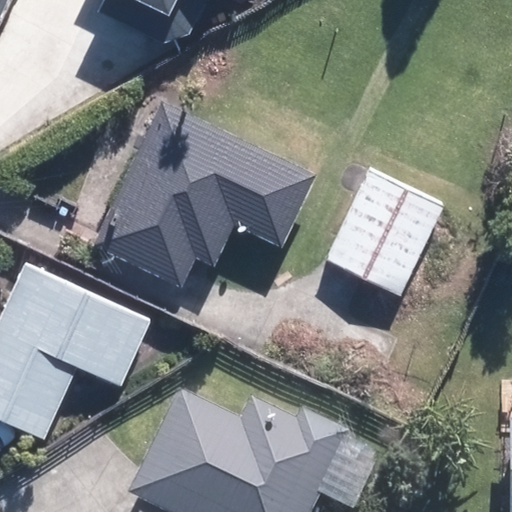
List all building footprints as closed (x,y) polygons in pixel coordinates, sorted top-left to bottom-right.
[(139,0),(169,14),(175,0),(139,0)] [(166,94),(94,237),(182,281),(196,253),(214,262),(237,216),(286,241),(321,171),(166,94)] [(446,198),(368,164),(328,256),(374,277),(406,290),(446,198)] [(157,318),(27,255),(0,309),(0,411),(46,433),(79,366),(123,388),(157,318)] [(310,287),(210,296),(199,319),(359,397),(393,327),(310,287)] [(148,502),(142,511),(311,511),(351,432),(300,408),(294,419),(250,398),(242,414),(183,386),(131,494),(148,502)]
